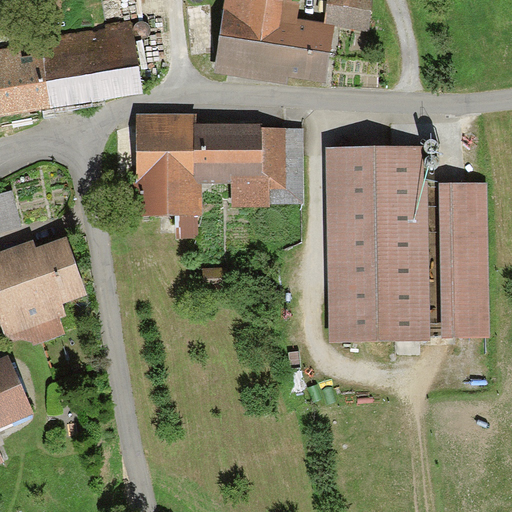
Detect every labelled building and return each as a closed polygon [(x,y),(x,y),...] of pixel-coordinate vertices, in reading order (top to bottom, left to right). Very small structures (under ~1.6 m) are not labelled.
[(226,0),(215,75),(287,84),(287,80),(327,85),(335,25),(325,24),(299,20),(302,0),(226,0)] [(373,0),(328,0),(325,24),(335,25),(369,31),(373,0)] [(29,50),(0,55),(0,117),(0,119),(43,112),(145,95),(132,17),(103,21),(104,28),(28,40),(29,50)] [(270,203),(305,203),(304,129),(265,129),(265,125),(227,125),(198,126),(198,116),(136,117),(137,220),(172,220),(172,240),(200,240),(200,219),(203,219),(203,186),(231,186),(231,209),(270,208),(270,203)] [(412,149),(327,150),(331,345),(431,342),(427,182),(412,149)] [(486,186),(441,187),(445,340),(490,339),(486,186)] [(14,193),(0,196),(0,233),(23,228),(14,193)] [(34,243),(0,255),(0,318),(9,344),(20,340),(32,343),(33,346),(66,334),(61,320),(68,317),(64,307),(89,298),(67,238),(37,249),(34,243)] [(227,269),(204,270),(204,291),(228,290),(227,269)] [(0,463),(2,463),(0,456),(0,428),(34,414),(7,357),(0,359),(0,463)]
